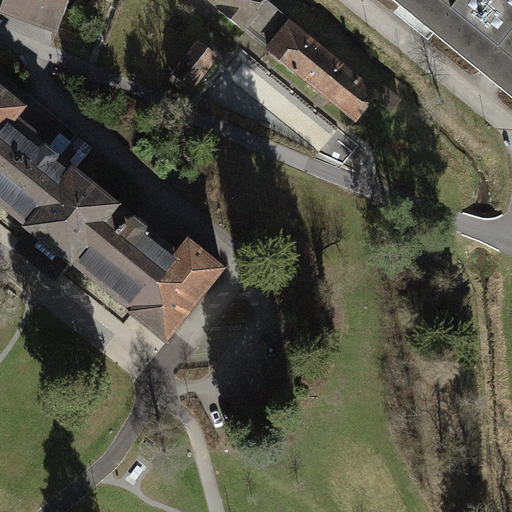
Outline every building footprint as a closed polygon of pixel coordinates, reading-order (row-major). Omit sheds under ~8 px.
[(8,0),(47,15),(62,20),(69,0),(8,0)] [(209,0),(220,9),(219,11),(245,32),(247,30),(269,49),(268,51),(296,75),(298,72),(356,119),(375,97),(290,26),(292,24),(264,1),(260,5),(254,0),(209,0)] [(511,0),(393,0),(511,97),(511,0)] [(215,61),(197,47),(174,76),(192,90),(215,61)] [(0,91),(0,203),(29,227),(26,229),(50,248),(71,265),(73,263),(133,312),(131,314),(166,342),(223,271),(188,243),(177,257),(146,231),(146,230),(134,220),(133,221),(57,160),(58,159),(55,156),(46,149),(59,133),(24,105),(21,108),(0,91)] [(443,246),(418,239),(415,251),(439,258),(443,246)] [(154,472),(142,477),(138,491),(143,503),(156,508),(169,502),(173,489),(167,477),(154,472)]
